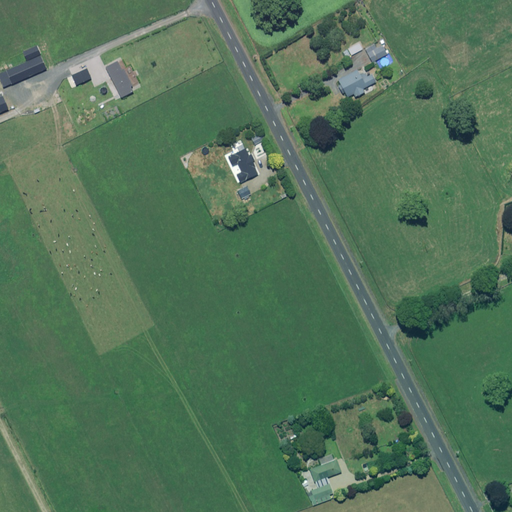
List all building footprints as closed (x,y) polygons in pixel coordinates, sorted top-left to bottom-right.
[(363,49),(360,43),(349,49),(352,55),(363,49)] [(377,48),(375,44),(366,49),(373,62),(387,54),(382,45),(377,48)] [(47,68),(37,45),(23,52),(28,61),(0,73),(0,78),(4,87),(47,68)] [(134,61),(131,55),(125,58),(124,56),(104,66),(115,86),(139,73),(133,62),(134,61)] [(92,79),(87,68),(72,75),(76,85),(92,79)] [(360,75),(357,70),(338,80),(348,97),(354,93),(356,97),(366,92),(364,88),(376,82),(372,75),(368,77),(365,72),(360,75)] [(45,90),(42,84),(35,88),(38,94),(45,90)] [(0,112),(9,109),(3,96),(0,97),(0,112)] [(67,131),(52,102),(43,106),(58,136),(67,131)] [(264,140),(260,132),(251,137),(255,144),(264,140)] [(259,173),(247,148),(228,157),(232,166),(238,163),(242,171),(237,174),(241,182),(259,173)] [(251,194),(247,186),(238,191),(242,198),(251,194)] [(334,460),(331,454),(319,459),(322,465),(310,469),(318,488),(312,490),(315,499),(312,501),(314,506),(335,498),(327,477),(341,472),(337,459),(334,460)]
